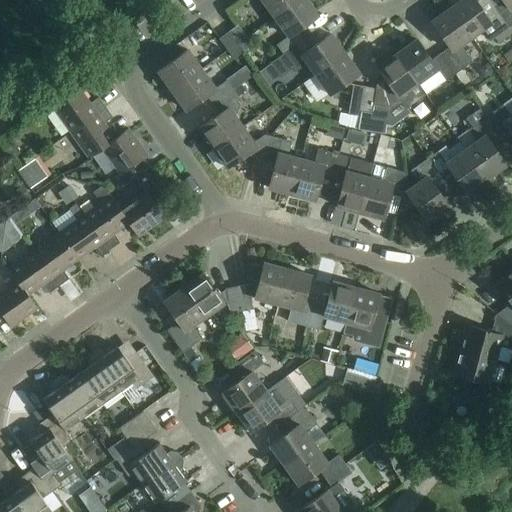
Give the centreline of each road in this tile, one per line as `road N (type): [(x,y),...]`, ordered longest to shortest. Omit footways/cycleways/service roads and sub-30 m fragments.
road 1 (residential): [(221,220),(136,94),(135,78),(139,61),(223,0)]
road 2 (residential): [(257,511),(189,417),(190,390),(116,294)]
road 3 (residential): [(221,220),(445,279)]
road 4 (residential): [(4,383),(116,294)]
road 5 (residential): [(116,294),(221,220)]
road 6 (residential): [(412,398),(445,279)]
